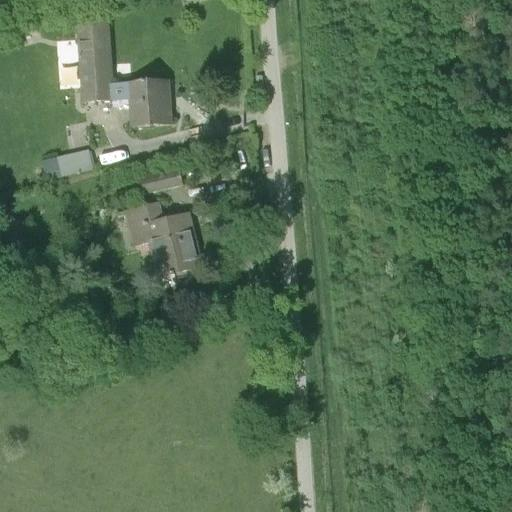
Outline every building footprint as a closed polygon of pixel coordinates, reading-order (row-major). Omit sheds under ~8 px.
[(111,31),(78,33),(81,103),(114,102),(111,31)] [(64,54),(78,54),(78,42),(64,42),(64,54)] [(170,84),(130,86),(132,126),(171,124),(170,84)] [(82,152),(69,154),(71,172),(85,170),(82,152)] [(138,180),(142,197),(183,187),(179,170),(138,180)] [(152,242),(160,278),(202,268),(189,214),(163,220),(160,204),(127,212),(134,246),(152,242)]
